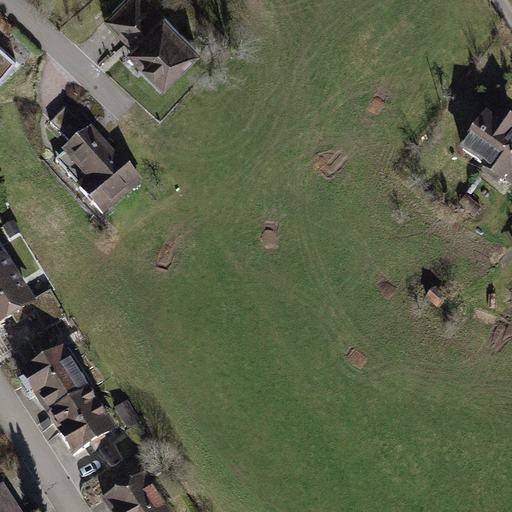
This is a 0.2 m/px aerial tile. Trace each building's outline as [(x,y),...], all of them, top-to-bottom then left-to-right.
[(198,55),(143,0),(119,0),(100,20),(128,47),(121,55),(160,93),(198,55)] [(0,84),(18,64),(0,47),(0,84)] [(81,129),(62,108),(48,121),(68,143),(61,150),(82,174),(72,182),(102,217),(140,184),(89,125),(81,129)] [(491,125),(482,119),(455,158),(511,196),(511,128),(496,118),(491,125)] [(33,300),(0,251),(0,324),(11,316),(16,323),(31,313),(44,333),(66,318),(47,290),(33,300)] [(42,409),(85,384),(62,345),(19,370),(42,409)] [(42,409),(68,452),(110,427),(85,384),(42,409)] [(163,511),(138,471),(99,494),(110,511),(163,511)] [(20,511),(0,480),(0,511),(20,511)]
